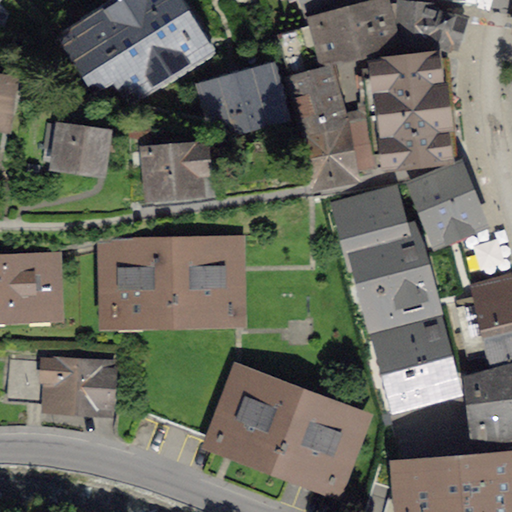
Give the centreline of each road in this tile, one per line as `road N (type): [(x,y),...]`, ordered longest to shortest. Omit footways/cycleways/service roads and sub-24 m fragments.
road 1 (residential): [(250,511),(100,459),(0,448)]
road 2 (unknown): [(390,329),(400,401),(383,511)]
